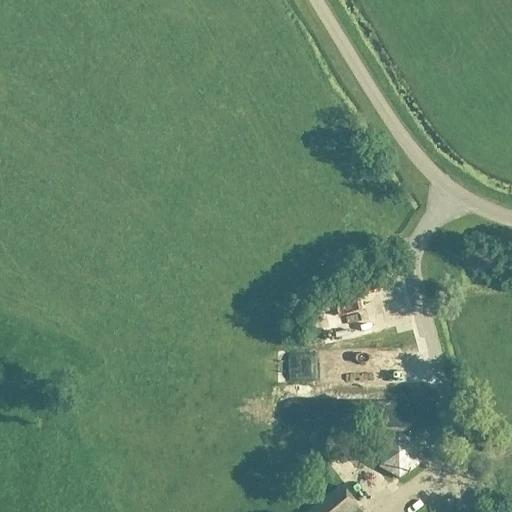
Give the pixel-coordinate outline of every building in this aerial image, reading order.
[(399,301),(397,288),(375,291),(376,304),(399,301)] [(324,368),(401,374),(402,352),(392,351),(391,365),(378,364),(379,351),(325,347),(324,368)] [(376,448),(377,471),(398,482),(417,470),(417,447),(396,435),(376,448)] [(419,470),(441,500),(462,486),(441,455),(419,470)] [(359,511),(341,489),(312,511),(359,511)]
